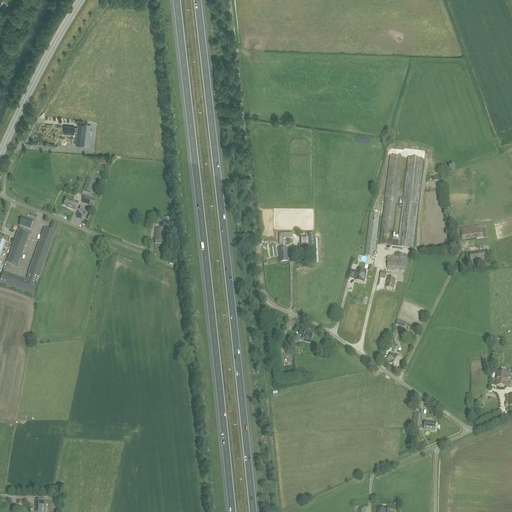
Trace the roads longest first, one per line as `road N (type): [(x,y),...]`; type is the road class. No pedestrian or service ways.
road 1 (unclassified): [(511,416),(473,429),(329,331),(264,302),(229,0)]
road 2 (motorway): [(254,511),(198,0)]
road 3 (motorway): [(175,0),(230,511)]
road 4 (tertiary): [(0,155),(80,0)]
road 5 (unclassified): [(159,259),(3,196)]
